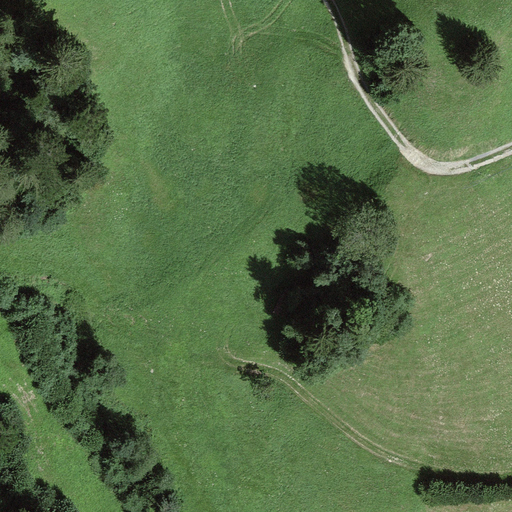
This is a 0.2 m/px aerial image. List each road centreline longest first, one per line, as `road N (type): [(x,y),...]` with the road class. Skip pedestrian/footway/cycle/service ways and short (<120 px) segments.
road 1 (track): [(238,350),(274,364),(380,448),(427,465),(511,467)]
road 2 (track): [(511,162),(481,176),(441,173),(362,84),(327,0)]
